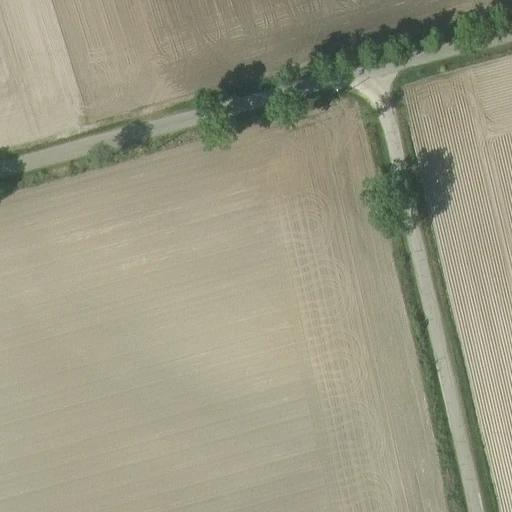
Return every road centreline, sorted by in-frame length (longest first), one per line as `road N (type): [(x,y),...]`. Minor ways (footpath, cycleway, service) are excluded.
road 1 (unclassified): [(472,511),(373,71)]
road 2 (unclassified): [(0,172),(373,71)]
road 3 (unclassified): [(373,71),(511,35)]
